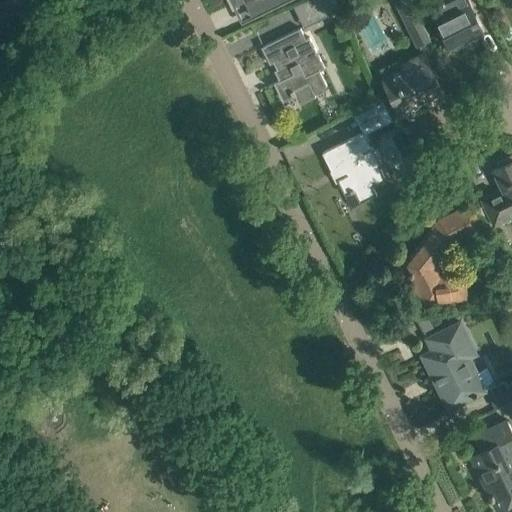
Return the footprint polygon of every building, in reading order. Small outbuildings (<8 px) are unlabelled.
[(343,0),(309,0),(319,20),(346,7),(343,0)] [(417,46),(418,46),(422,53),(424,55),(432,51),(427,41),(430,39),(410,0),(395,0),(394,1),(417,46)] [(446,0),(430,8),(441,30),(450,48),(484,31),(475,13),(468,0),(446,0)] [(316,96),(313,92),(328,85),(321,70),(325,68),(310,37),(307,39),(301,27),(261,47),(270,64),(273,62),(277,69),(274,71),(279,80),(274,83),(282,99),(291,94),(293,97),(295,96),(299,104),(316,96)] [(422,53),(400,64),(398,59),(378,69),(400,112),(428,98),(430,102),(444,95),(424,55),(422,53)] [(382,99),(370,106),(381,126),(393,119),(382,99)] [(331,170),(329,171),(336,182),(338,181),(345,195),(354,191),(360,203),(378,194),(374,187),(388,180),(381,167),(383,166),(373,146),(371,147),(363,132),(340,144),(322,153),(331,170)] [(511,160),(492,170),(504,193),(495,198),(493,193),(480,199),(493,225),(511,216),(511,160)] [(479,223),(486,219),(480,207),(473,210),(470,206),(439,221),(440,224),(431,235),(429,234),(405,263),(425,304),(467,299),(464,278),(443,280),(435,266),(455,241),(481,228),(479,223)] [(511,252),(501,231),(494,235),(506,261),(511,257),(511,252)] [(485,391),(469,357),(476,354),(460,323),(426,338),(432,350),(421,356),(431,376),(433,375),(439,385),(436,386),(448,409),(485,391)] [(499,406),(506,403),(511,399),(511,381),(506,384),(504,381),(490,388),(499,406)] [(482,450),(471,456),(497,510),(511,503),(511,443),(509,437),(511,435),(511,428),(508,420),(493,427),(475,436),(482,450)] [(0,511),(11,511),(0,490),(0,511)]
